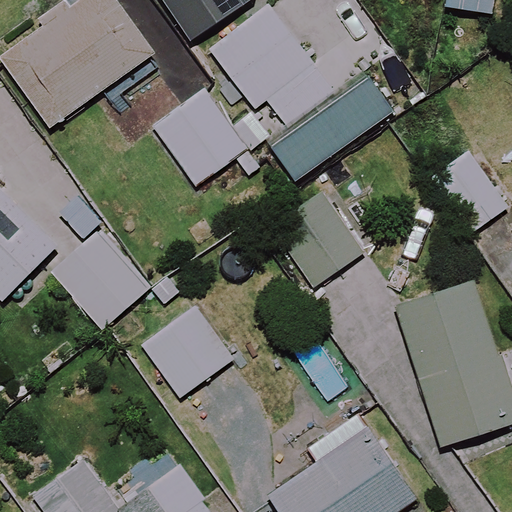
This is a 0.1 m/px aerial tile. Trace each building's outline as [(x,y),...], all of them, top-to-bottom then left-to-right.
[(154,54),(113,0),(79,0),(0,59),(0,64),(50,131),(154,54)] [(169,0),(198,41),(247,6),(243,0),(169,0)] [(493,0),(443,0),(442,30),(492,32),(493,0)] [(332,93),(266,8),(209,52),(275,137),(332,93)] [(245,152),(201,93),(152,129),(195,188),(245,152)] [(508,209),(466,151),(429,177),(471,235),(508,209)] [(0,301),(1,302),(58,248),(0,188),(0,301)] [(361,256),(320,194),(269,227),(310,289),(361,256)] [(152,286),(99,227),(49,272),(102,331),(152,286)] [(511,424),(511,410),(469,281),(391,307),(438,449),(511,424)] [(232,362),(194,309),(141,347),(179,400),(232,362)] [(404,511),(413,506),(358,417),(309,448),(320,465),(260,502),(265,511),(404,511)] [(211,511),(172,454),(110,496),(87,462),(24,505),(28,511),(211,511)]
